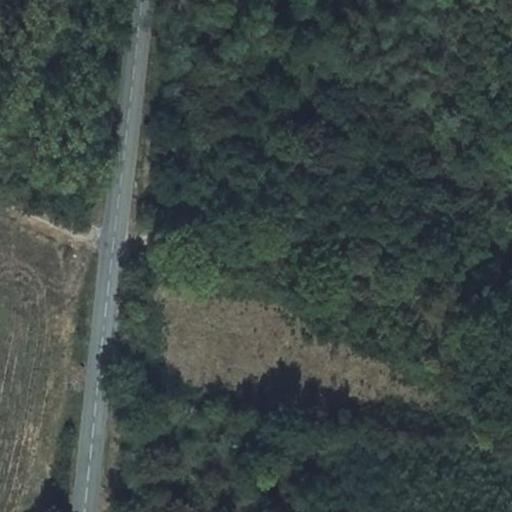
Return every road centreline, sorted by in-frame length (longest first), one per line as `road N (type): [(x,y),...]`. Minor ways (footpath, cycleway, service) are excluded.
road 1 (track): [(511,370),(490,352),(284,259),(117,238),(0,195)]
road 2 (tertiary): [(146,0),(90,511)]
